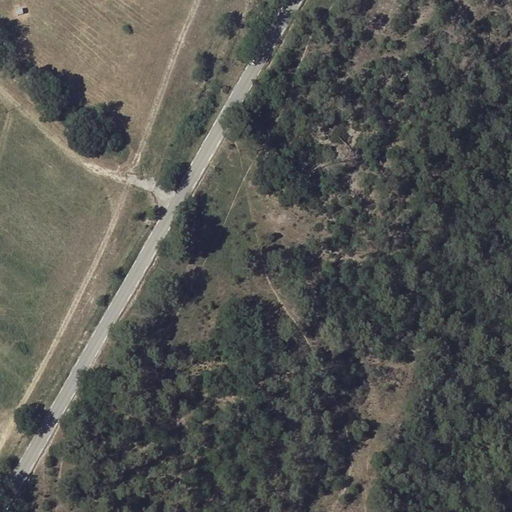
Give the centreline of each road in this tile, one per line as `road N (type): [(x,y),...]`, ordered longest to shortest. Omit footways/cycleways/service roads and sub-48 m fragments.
road 1 (tertiary): [(0,506),(293,0)]
road 2 (track): [(175,204),(85,166),(0,87)]
